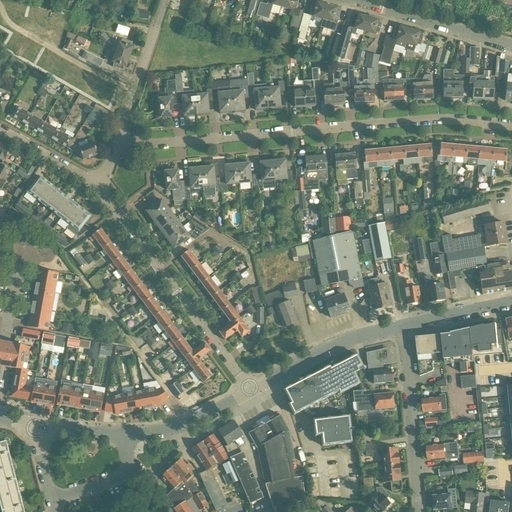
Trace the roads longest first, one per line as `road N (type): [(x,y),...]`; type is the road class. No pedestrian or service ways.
road 1 (residential): [(116,146),(427,119),(511,126)]
road 2 (residential): [(98,185),(249,389)]
road 3 (residential): [(420,511),(400,327)]
road 4 (residential): [(249,389),(338,344),(400,327)]
road 5 (residential): [(511,44),(355,0)]
road 6 (residential): [(116,146),(164,0)]
road 7 (residential): [(124,436),(171,429),(249,389)]
